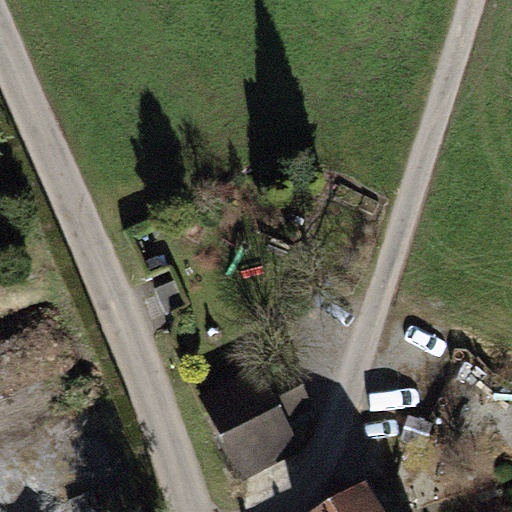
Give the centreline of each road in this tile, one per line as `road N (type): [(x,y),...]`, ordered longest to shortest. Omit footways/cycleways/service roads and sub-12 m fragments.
road 1 (track): [(470,0),(334,440),(257,511)]
road 2 (unclassified): [(190,511),(0,54)]
